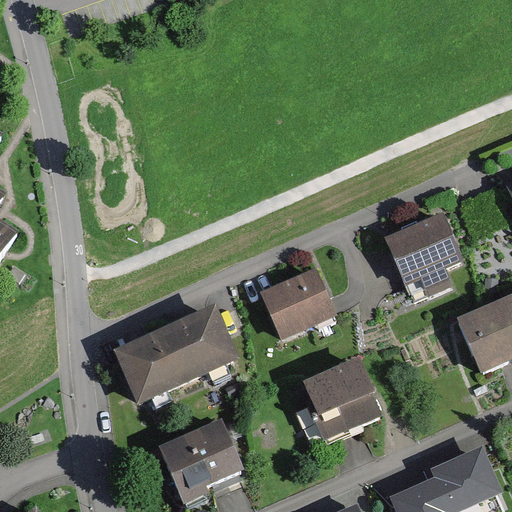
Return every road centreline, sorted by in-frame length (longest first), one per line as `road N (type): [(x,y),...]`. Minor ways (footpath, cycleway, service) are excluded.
road 1 (residential): [(471,172),(81,348)]
road 2 (residential): [(19,0),(58,136),(81,348)]
road 3 (residential): [(511,418),(291,511)]
road 4 (residential): [(81,348),(104,511)]
